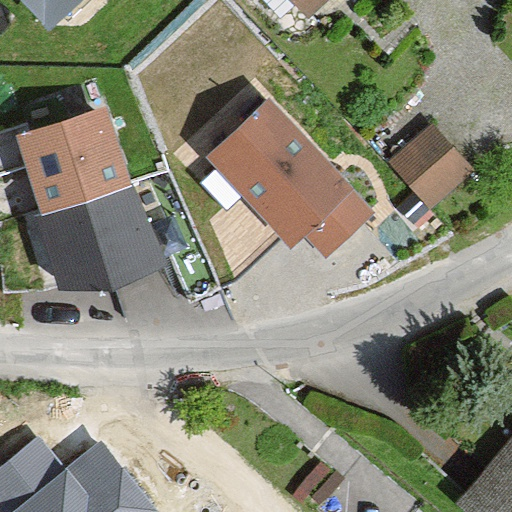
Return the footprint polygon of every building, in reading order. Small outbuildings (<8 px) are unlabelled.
[(36,0),(51,16),(67,0),(36,0)] [(360,206),(264,104),(214,151),(284,225),(298,212),(325,239),(360,206)] [(106,111),(35,136),(60,206),(130,181),(106,111)] [(435,124),(393,160),(429,200),(471,164),(435,124)] [(135,180),(130,181),(60,206),(50,209),(69,285),(110,270),(113,282),(162,260),(135,180)] [(0,451),(32,494),(78,458),(42,413),(40,412),(0,441),(0,451)] [(511,511),(511,462),(479,503),(489,511),(511,511)]
